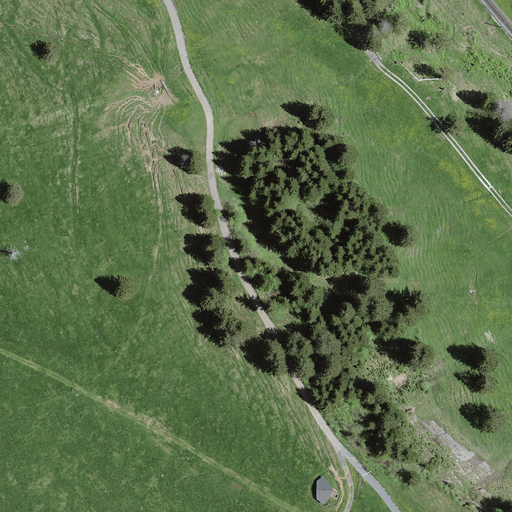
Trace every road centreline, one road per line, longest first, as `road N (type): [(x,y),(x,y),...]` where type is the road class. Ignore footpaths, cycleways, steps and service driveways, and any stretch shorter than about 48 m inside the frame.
road 1 (track): [(164,0),(202,104),(214,205),(228,248),(310,410),(353,460)]
road 2 (track): [(331,0),(377,65),(511,218)]
